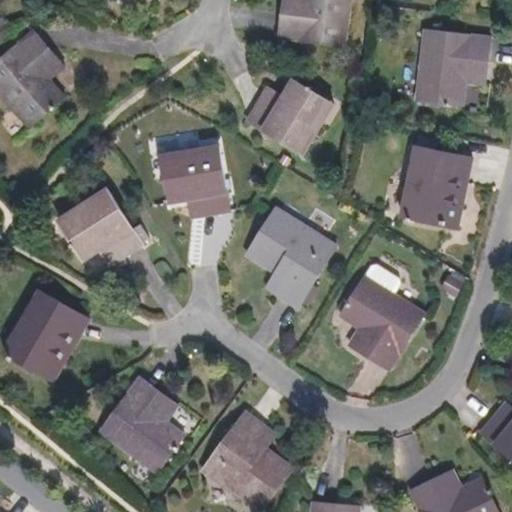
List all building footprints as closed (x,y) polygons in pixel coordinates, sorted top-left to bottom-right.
[(345,45),(352,0),(304,0),(304,1),(295,0),(284,0),(279,36),(345,45)] [(487,75),(491,38),(425,30),(417,100),(462,106),(465,84),(466,73),(487,75)] [(67,98),(44,73),(59,59),(35,32),(0,62),(0,92),(32,128),(67,98)] [(52,81),(68,67),(59,59),(44,73),(52,81)] [(485,86),(487,75),(466,73),(465,84),(485,86)] [(301,158),(332,108),(292,82),(281,101),(275,111),(259,102),(246,124),(301,158)] [(281,101),(266,91),(259,102),(275,111),(281,101)] [(233,215),(222,148),(160,157),(170,208),(190,205),(192,222),(203,220),(233,215)] [(453,207),(463,157),(417,148),(402,218),(459,230),(463,209),(453,207)] [(463,209),(473,159),(463,157),(453,207),(463,209)] [(144,243),(110,188),(79,208),(85,217),(66,229),(85,259),(103,248),(112,242),(122,257),(144,243)] [(66,229),(85,217),(79,208),(60,220),(66,229)] [(315,284),(339,247),(278,208),(248,254),(278,273),(287,279),(278,292),(301,306),(304,301),(315,284)] [(122,257),(112,242),(103,248),(113,263),(122,257)] [(368,278),(366,276),(341,316),(360,329),(369,334),(358,351),(389,371),(425,315),(396,296),(402,287),(401,282),(379,268),(374,269),(368,278)] [(278,292),(287,279),(278,273),(269,286),(278,292)] [(312,307),(322,289),(315,284),(304,301),(312,307)] [(58,354),(83,312),(42,288),(5,350),(55,380),(67,360),(58,354)] [(67,360),(92,317),(83,312),(58,354),(67,360)] [(358,351),(369,334),(360,329),(349,346),(358,351)] [(156,474),(185,437),(158,417),(170,401),(141,379),(100,432),(156,474)] [(167,423),(178,407),(170,401),(158,417),(167,423)] [(511,410),(507,406),(500,413),(511,424),(511,410)] [(294,469),(257,442),(268,428),(246,412),(206,465),(264,508),(294,469)] [(511,458),(511,424),(500,413),(483,433),(511,458)] [(266,449),(277,435),(268,428),(257,442),(266,449)] [(463,488),(454,470),(445,475),(453,493),(463,488)] [(499,511),(483,478),(463,488),(453,493),(445,475),(411,492),(421,511),(499,511)] [(345,511),(346,506),(310,503),(309,511),(345,511)]
